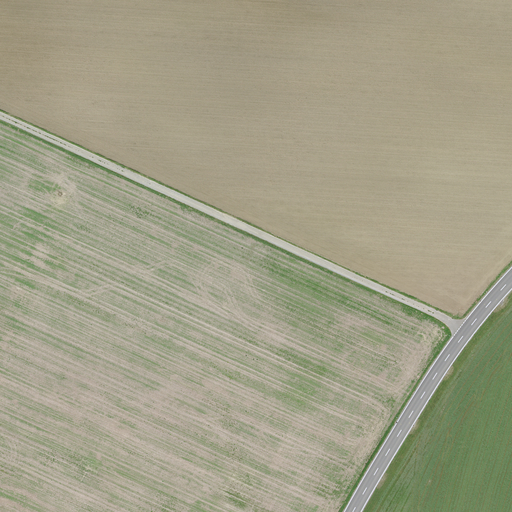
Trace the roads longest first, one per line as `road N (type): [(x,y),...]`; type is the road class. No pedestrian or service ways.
road 1 (track): [(465,333),(0,115)]
road 2 (tertiary): [(353,511),(436,374),(511,279)]
